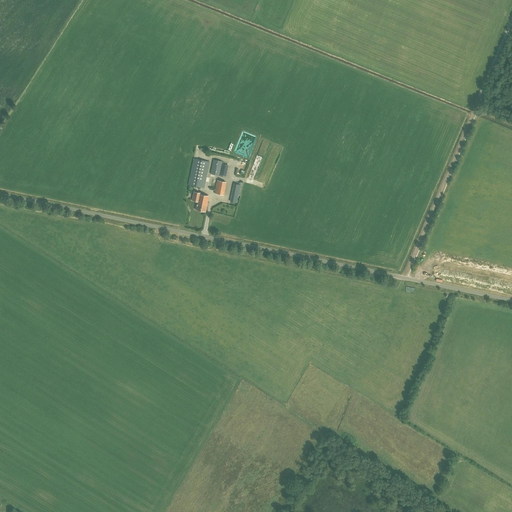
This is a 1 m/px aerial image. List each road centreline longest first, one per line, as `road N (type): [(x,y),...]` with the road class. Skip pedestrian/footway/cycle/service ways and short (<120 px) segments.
road 1 (unclassified): [(511,299),(0,195)]
road 2 (track): [(404,278),(511,22)]
